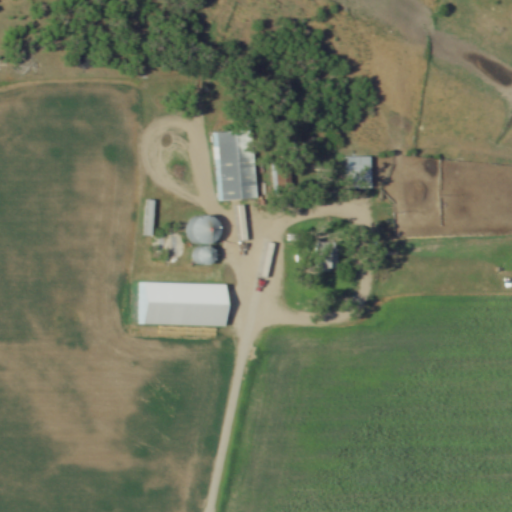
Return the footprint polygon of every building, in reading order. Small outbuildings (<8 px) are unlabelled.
[(168,76),(188,77),(188,64),(168,64),(168,76)] [(206,132),(242,127),(250,192),(214,196),(206,132)] [(341,156),(364,154),(366,186),(343,187),(341,156)] [(304,186),(318,185),(319,197),(305,197),(304,186)] [(205,217),(184,217),(183,242),(193,242),(192,263),(203,264),(205,217)] [(309,247),(330,248),(330,268),(309,267),(309,247)] [(136,282),(218,284),(217,326),(135,324),(136,282)]
